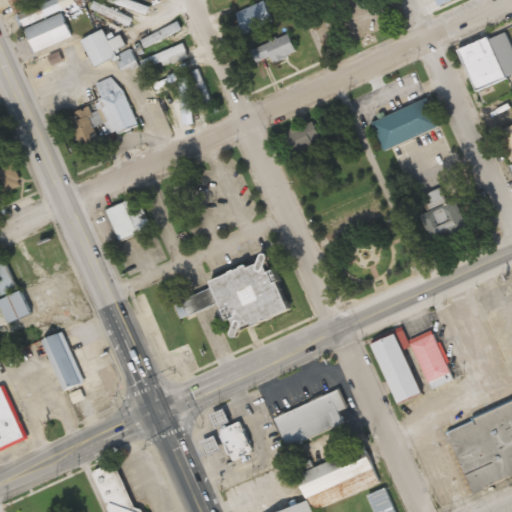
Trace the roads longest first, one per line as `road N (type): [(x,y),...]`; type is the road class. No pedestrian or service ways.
road 1 (secondary): [(0,479),(511,246)]
road 2 (residential): [(0,225),(502,0)]
road 3 (trunk): [(160,407),(0,49)]
road 4 (residential): [(334,328),(186,0)]
road 5 (residential): [(511,225),(411,0)]
road 6 (residential): [(417,511),(334,328)]
